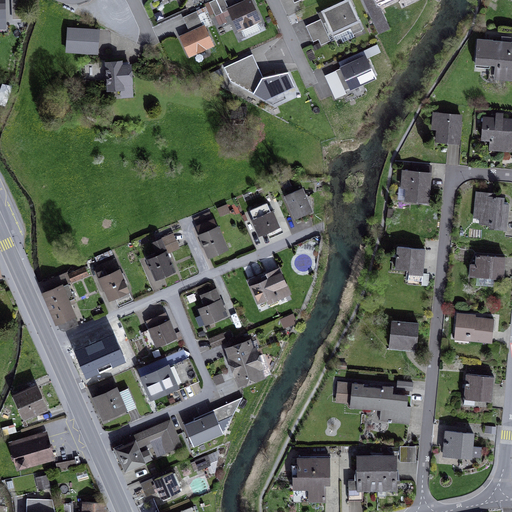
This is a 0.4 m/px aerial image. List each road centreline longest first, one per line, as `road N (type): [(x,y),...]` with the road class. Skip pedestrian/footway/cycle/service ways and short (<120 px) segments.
road 1 (residential): [(424,511),(451,172),(511,176)]
road 2 (residential): [(171,292),(213,394),(94,444)]
road 3 (residential): [(171,292),(322,227)]
road 4 (residential): [(50,344),(171,292)]
road 5 (primary): [(50,344),(0,231)]
